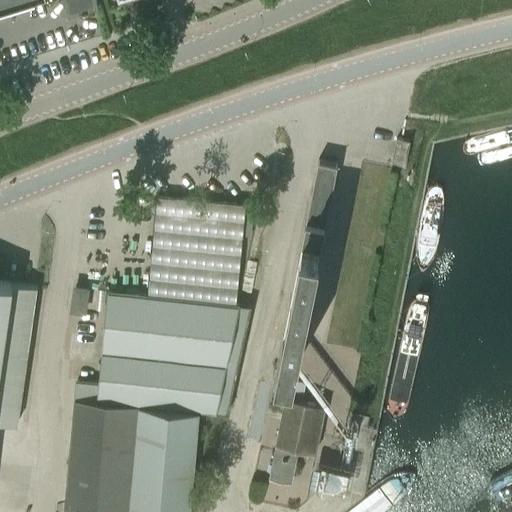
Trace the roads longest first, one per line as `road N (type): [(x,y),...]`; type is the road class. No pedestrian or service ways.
road 1 (unclassified): [(221,511),(313,82)]
road 2 (tertiary): [(0,122),(322,0)]
road 3 (unclassified): [(75,169),(38,511)]
road 4 (tertiary): [(75,169),(313,82)]
road 5 (tertiary): [(313,82),(511,29)]
